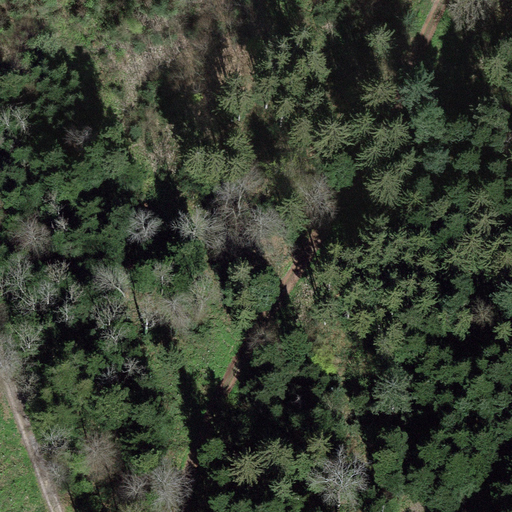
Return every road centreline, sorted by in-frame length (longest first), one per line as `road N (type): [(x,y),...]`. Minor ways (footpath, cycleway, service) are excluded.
road 1 (track): [(230,511),(304,426),(304,387),(391,290),(467,157),(511,52)]
road 2 (track): [(73,511),(28,299),(0,286)]
